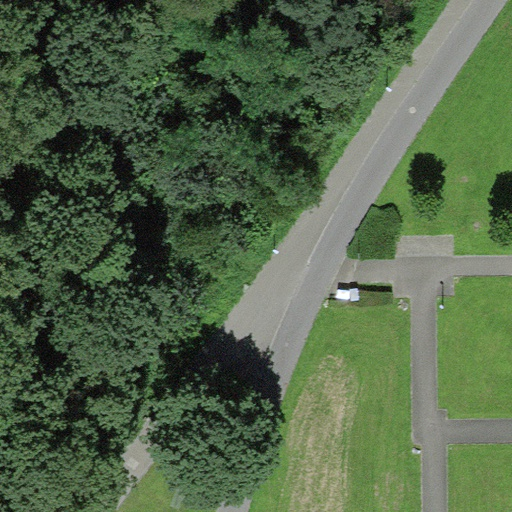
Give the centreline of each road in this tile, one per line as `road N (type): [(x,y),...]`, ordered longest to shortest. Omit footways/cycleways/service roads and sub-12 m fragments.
road 1 (residential): [(292,265),(477,0)]
road 2 (track): [(99,511),(292,265)]
